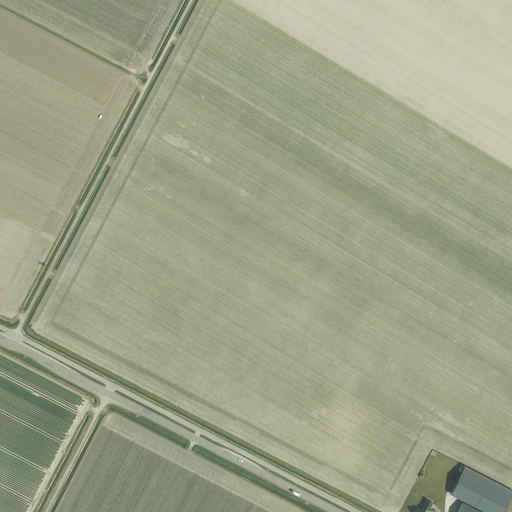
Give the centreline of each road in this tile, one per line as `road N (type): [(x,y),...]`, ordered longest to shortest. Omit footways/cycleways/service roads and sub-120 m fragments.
road 1 (track): [(155,67),(10,343)]
road 2 (unclassified): [(355,511),(200,430)]
road 3 (tertiary): [(336,511),(194,438)]
road 4 (unclassified): [(45,511),(107,393)]
road 5 (unclassified): [(112,385),(0,326)]
road 6 (tertiary): [(107,393),(0,337)]
